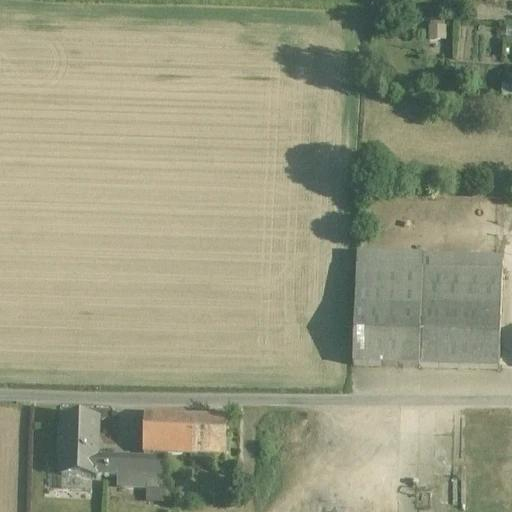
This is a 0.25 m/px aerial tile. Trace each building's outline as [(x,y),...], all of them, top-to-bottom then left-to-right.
[(422,276),(356,274),(353,373),(419,375),(422,276)] [(502,279),(422,276),(419,375),(499,377),(502,279)] [(179,424),(145,423),(143,461),(148,462),(167,462),(177,463),(179,424)] [(226,426),(179,424),(177,463),(224,464),(224,462),(229,462),(230,449),(225,448),(226,426)] [(97,427),(64,426),(63,439),(60,439),(59,461),(63,461),(62,482),(95,483),(96,464),(97,427)] [(148,466),(96,464),(95,483),(119,484),(147,485),(147,495),(159,496),(159,485),(166,485),(167,462),(148,462),(148,466)] [(147,485),(119,484),(118,494),(147,495),(147,485)]
